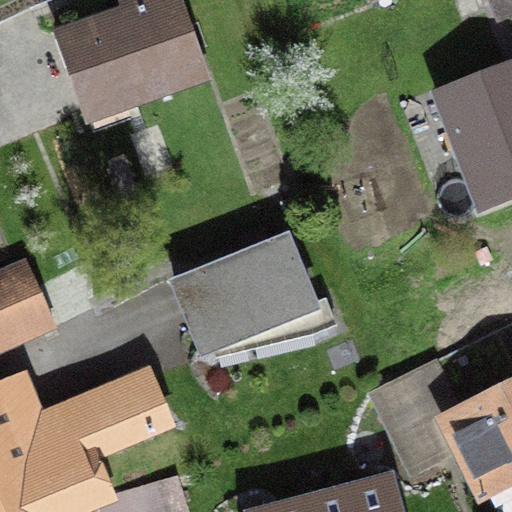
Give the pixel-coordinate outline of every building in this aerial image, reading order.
[(216,100),(185,0),(148,0),(48,31),(82,141),(216,100)] [(511,0),(488,0),(497,22),(511,15),(511,0)] [(511,44),(438,75),(497,217),(511,210),(511,44)] [(298,238),(190,279),(216,347),(324,306),(298,238)] [(28,264),(0,277),(0,359),(60,332),(28,264)] [(0,391),(0,511),(106,511),(127,503),(110,463),(182,432),(154,367),(52,410),(37,375),(0,391)] [(440,367),(373,401),(422,494),(470,467),(447,422),(463,414),(440,367)] [(470,467),(492,509),(511,498),(511,388),(463,414),(447,422),(470,467)] [(244,511),(411,511),(399,462),(241,501),(244,511)]
